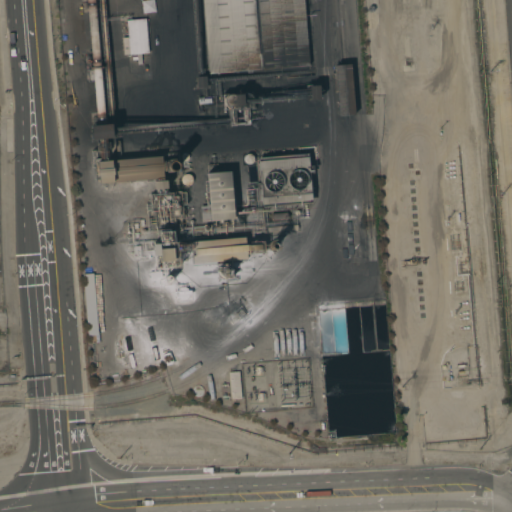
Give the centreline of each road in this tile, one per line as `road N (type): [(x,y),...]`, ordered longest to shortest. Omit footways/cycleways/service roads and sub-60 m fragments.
road 1 (tertiary): [(49,349),(21,0)]
road 2 (tertiary): [(101,511),(405,493)]
